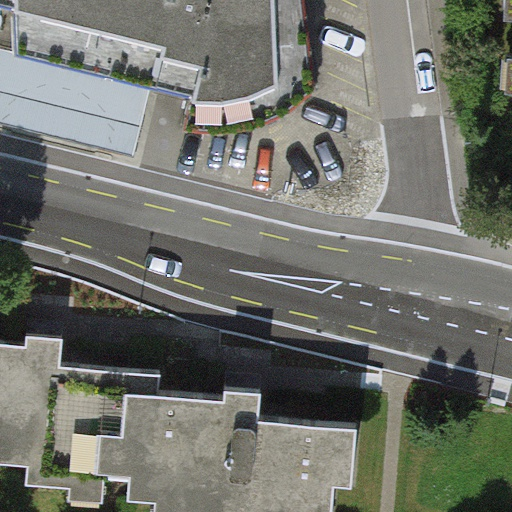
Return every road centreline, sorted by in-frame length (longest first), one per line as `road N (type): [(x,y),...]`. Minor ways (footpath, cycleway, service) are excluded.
road 1 (primary): [(0,195),(411,304)]
road 2 (residential): [(411,304),(423,238),(397,0)]
